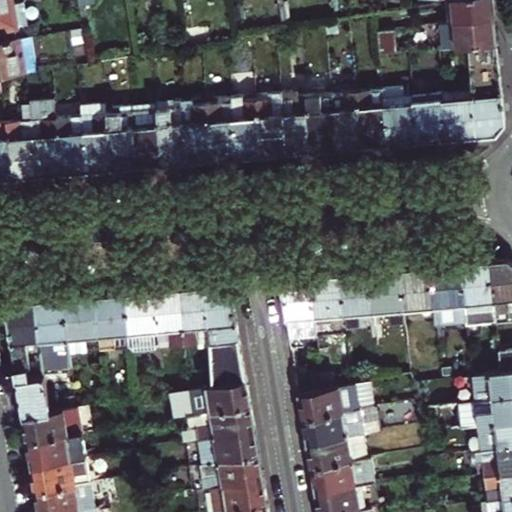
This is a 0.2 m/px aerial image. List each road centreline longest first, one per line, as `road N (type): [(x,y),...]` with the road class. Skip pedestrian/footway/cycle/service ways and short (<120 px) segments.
road 1 (residential): [(246,219),(294,511)]
road 2 (tertiary): [(0,239),(246,219)]
road 3 (tertiary): [(246,219),(413,204)]
